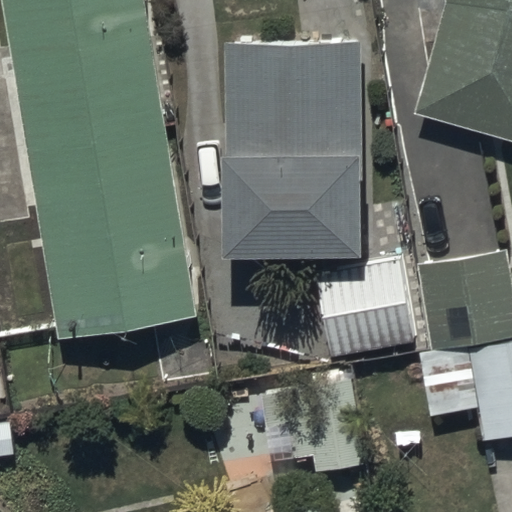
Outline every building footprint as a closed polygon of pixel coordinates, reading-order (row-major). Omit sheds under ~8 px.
[(199,308),(146,0),(6,0),(63,331),(199,308)] [(511,0),(441,0),(413,93),(511,123),(511,0)] [(368,235),(368,42),(236,43),(236,135),(230,135),(230,235),(368,235)] [(445,329),(511,321),(511,242),(511,239),(419,249),(428,331),(445,329)] [(399,245),(312,256),(324,340),(410,328),(399,245)] [(511,422),(511,321),(445,330),(452,392),(474,390),(478,426),(511,422)] [(313,455),(364,446),(349,360),(259,375),(266,415),(287,412),(293,445),(311,442),(313,455)] [(326,511),(316,485),(247,511),(326,511)]
